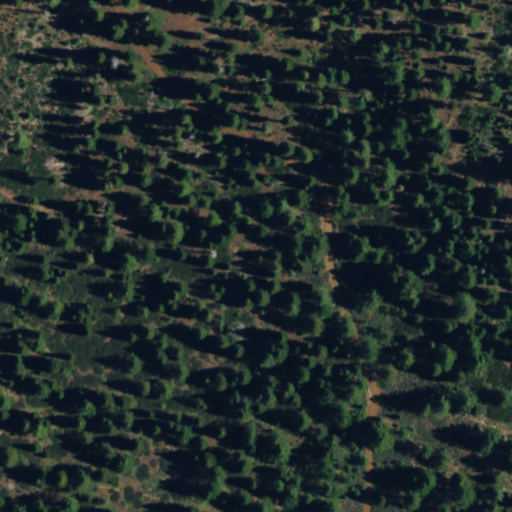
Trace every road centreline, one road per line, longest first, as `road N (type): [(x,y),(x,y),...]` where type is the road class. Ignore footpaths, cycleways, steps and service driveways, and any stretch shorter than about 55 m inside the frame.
road 1 (track): [(360,511),(371,437),(357,350),(301,160)]
road 2 (track): [(301,160),(180,97),(114,0)]
